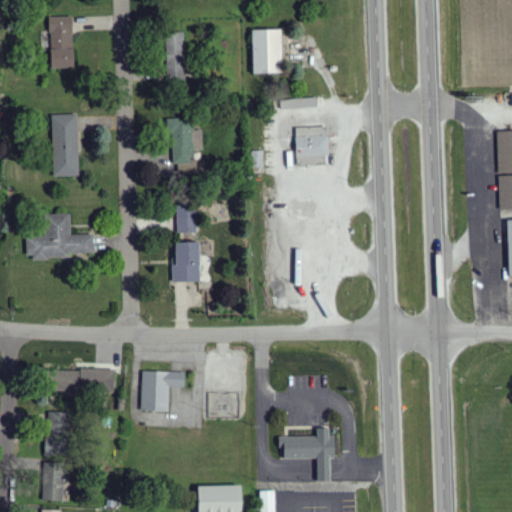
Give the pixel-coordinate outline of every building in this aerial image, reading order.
[(52,69),(74,68),(73,17),(50,17),(52,69)] [(253,31),(281,30),(283,73),(254,74),(253,31)] [(281,109),(313,108),(313,99),(281,100),(281,109)] [(78,115),(52,115),(53,177),(79,177),(78,115)] [(170,119),(172,164),(194,163),(192,118),(170,119)] [(296,128),(327,127),(327,136),(329,136),(329,155),(328,155),(328,165),(298,166),(298,157),(296,158),(295,138),(296,138),(296,128)] [(497,132),(511,131),(511,172),(498,173),(497,132)] [(252,151),(263,151),(264,168),(252,168),(252,151)] [(499,176),(511,175),(511,209),(500,210),(499,176)] [(177,234),(197,234),(196,206),(177,206),(177,234)] [(94,254),(93,234),(71,235),(71,214),(42,215),(43,236),(26,237),(27,260),(70,258),(69,254),(94,254)] [(200,282),(200,243),(176,244),(177,266),(172,266),(172,283),(200,282)] [(115,372),(55,369),(54,392),(114,394),(115,372)] [(169,413),(169,388),(185,388),(185,373),(142,372),(141,412),(169,413)] [(47,457),(64,457),(65,415),(48,414),(47,457)] [(279,437),(317,436),(317,429),(329,428),(330,437),(335,436),(336,458),(330,459),(331,482),(317,482),(316,459),(284,459),(284,447),(279,447),(279,437)] [(43,501),(63,502),(64,472),(43,471),(43,501)] [(242,511),(242,486),(199,487),(199,511),(242,511)] [(275,511),(275,492),(260,492),(260,511),(275,511)]
